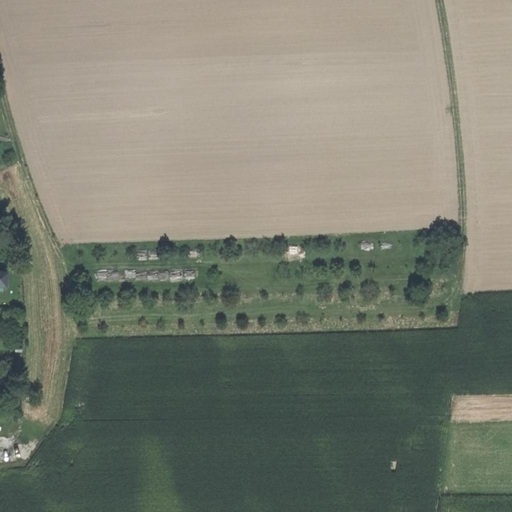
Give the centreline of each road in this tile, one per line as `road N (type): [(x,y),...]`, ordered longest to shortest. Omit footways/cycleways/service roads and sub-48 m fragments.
road 1 (track): [(460,317),(463,214),(438,0)]
road 2 (track): [(60,262),(0,86)]
